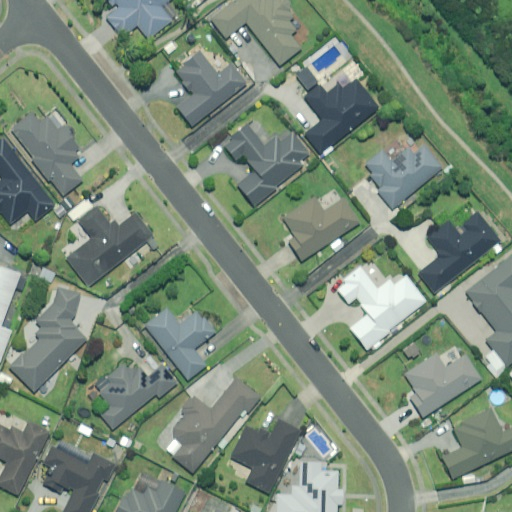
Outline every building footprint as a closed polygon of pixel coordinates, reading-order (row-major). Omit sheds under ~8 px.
[(108,0),(112,5),(116,3),(119,7),(107,17),(122,37),(138,24),(149,39),(172,21),(161,6),(168,0),(108,0)] [(279,64),(300,48),(291,36),(298,31),(289,20),(297,15),(285,0),(235,0),(211,18),(226,38),(247,22),(279,64)] [(183,80),(181,81),(191,93),(192,92),(194,93),(177,107),(192,125),(247,82),(232,63),(218,74),(200,51),(176,70),(183,80)] [(318,81),(307,67),(296,75),(307,90),(318,81)] [(343,89),(340,85),(328,95),(320,85),(304,97),(323,120),(305,134),(321,154),(378,107),(355,79),(343,89)] [(32,159),(49,181),(52,180),(63,194),(83,179),(71,163),(80,156),(76,151),(80,148),(63,125),(58,129),(48,116),(40,122),(32,111),(12,127),(34,157),(32,159)] [(282,141),(277,136),(265,145),(248,122),(229,136),(232,140),(225,146),(236,160),(243,154),(255,170),(238,183),(254,205),(278,187),(275,184),(300,165),(298,162),(309,153),(293,132),(282,141)] [(3,137),(0,139),(0,212),(9,223),(27,210),(35,221),(56,205),(3,137)] [(382,150),(365,163),(373,173),(370,175),(380,187),(377,190),(391,207),(442,166),(424,144),(414,152),(409,147),(392,161),(382,150)] [(324,210),(315,197),(283,218),(295,235),(288,239),(302,260),(359,222),(343,198),(324,210)] [(111,224),(97,206),(79,220),(93,238),(67,258),(87,284),(151,235),(135,214),(120,225),(116,220),(111,224)] [(501,240),(479,211),(455,229),(447,220),(426,236),(440,254),(418,272),(433,292),(501,240)] [(511,256),(468,292),(500,331),(486,343),(505,367),(511,361),(511,256)] [(20,274),(0,266),(0,362),(12,331),(1,327),(20,274)] [(378,289),(361,267),(343,280),(346,284),(338,290),(349,304),(356,298),(368,314),(350,328),(367,350),(428,304),(407,276),(394,286),(390,280),(378,289)] [(56,273),(44,269),(40,277),(52,282),(56,273)] [(86,338),(68,319),(75,313),(76,293),(54,291),(53,303),(35,320),(41,327),(34,333),(39,338),(10,365),(31,389),(86,338)] [(180,324),(167,308),(145,325),(188,380),(207,366),(193,348),(213,333),(196,311),(180,324)] [(481,379),(465,355),(447,367),(438,353),(405,374),(417,392),(410,397),(423,417),(481,379)] [(178,383),(163,364),(148,377),(141,369),(132,377),(122,364),(107,377),(111,383),(100,392),(111,406),(101,414),(113,429),(157,392),(161,397),(178,383)] [(261,397),(237,378),(211,409),(194,395),(180,412),(184,415),(171,431),(177,436),(166,450),(193,472),(245,409),(248,412),(261,397)] [(511,426),(504,431),(492,407),(453,426),(463,447),(442,457),(453,478),(472,469),(511,449),(511,426)] [(301,431),(278,419),(269,437),(247,425),(230,456),(253,468),(246,481),(269,493),(301,431)] [(0,462),(6,465),(0,476),(0,490),(17,498),(47,436),(26,426),(21,437),(0,426),(0,462)] [(115,464),(57,437),(44,464),(51,467),(44,483),(58,490),(60,485),(73,491),(62,511),(88,511),(104,479),(107,480),(115,464)] [(321,461),(300,460),(299,486),(293,485),(292,495),(278,494),(277,511),(336,511),(337,504),(343,504),(343,489),(338,489),(338,471),(321,471),(321,461)] [(156,490),(148,486),(145,493),(133,487),(127,498),(123,497),(114,511),(175,511),(185,492),(161,480),(156,490)]
